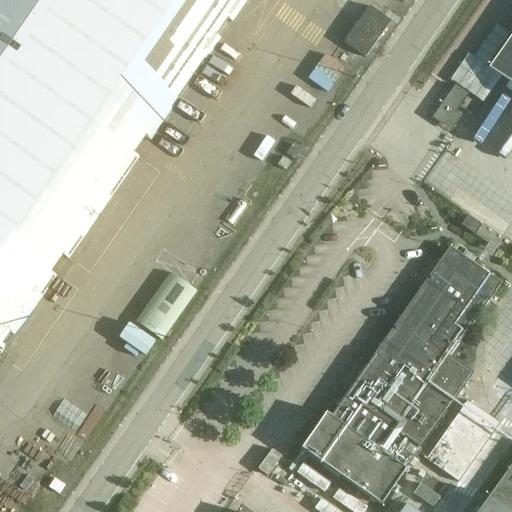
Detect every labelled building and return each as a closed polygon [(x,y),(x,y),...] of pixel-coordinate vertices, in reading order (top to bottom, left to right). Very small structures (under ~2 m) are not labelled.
[(0,0),(0,359),(0,360),(249,0),(0,0)] [(369,7),(344,43),(365,58),(390,22),(369,7)] [(511,32),(487,68),(511,85),(511,32)] [(446,98),(431,119),(451,132),(461,117),(455,113),(464,101),(468,95),(454,86),(446,98)] [(467,216),(461,226),(475,236),(482,226),(467,216)] [(325,414),(300,450),(380,506),(405,470),(438,425),(473,375),(449,358),(500,284),(449,248),(374,355),(330,418),(325,414)] [(171,274),(138,320),(164,338),(196,292),(171,274)] [(425,460),(458,483),(499,424),(467,402),(425,460)] [(271,451),(257,470),(267,477),(281,458),(271,451)] [(511,511),(511,463),(489,496),(477,511),(511,511)] [(413,494),(433,508),(439,499),(420,485),(413,494)]
